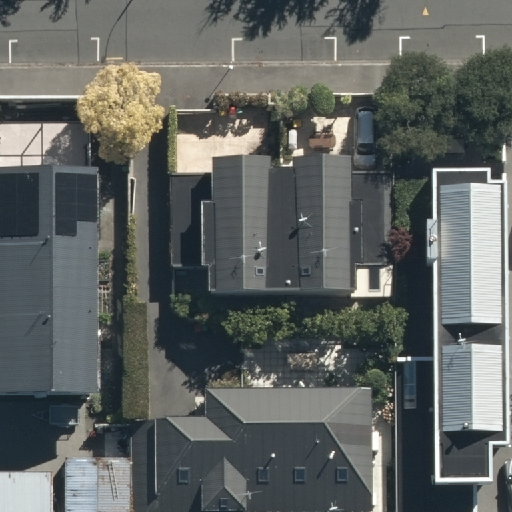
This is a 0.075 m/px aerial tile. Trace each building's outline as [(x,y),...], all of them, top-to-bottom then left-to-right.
[(391,166),(213,167),(214,303),(392,303),(391,166)] [(98,176),(0,176),(0,402),(101,402),(98,176)] [(505,188),(433,188),(434,489),(506,489),(505,188)] [(155,511),(374,511),(374,391),(203,391),(203,424),(155,425),(155,511)] [(0,511),(57,511),(57,476),(0,476),(0,511)]
